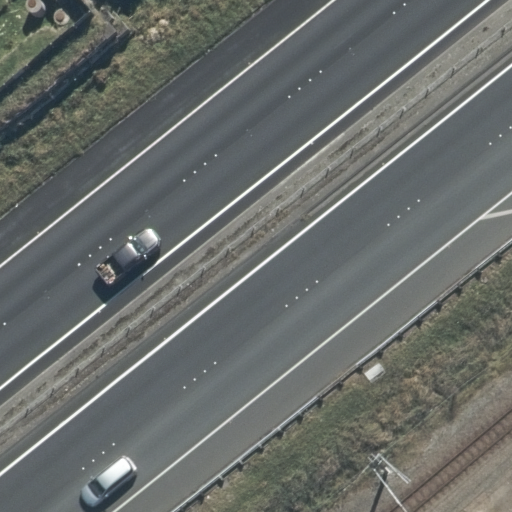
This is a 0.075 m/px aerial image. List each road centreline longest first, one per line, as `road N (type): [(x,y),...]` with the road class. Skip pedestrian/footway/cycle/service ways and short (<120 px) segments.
road 1 (trunk): [(511,125),(28,511)]
road 2 (trunk): [(0,325),(407,0)]
